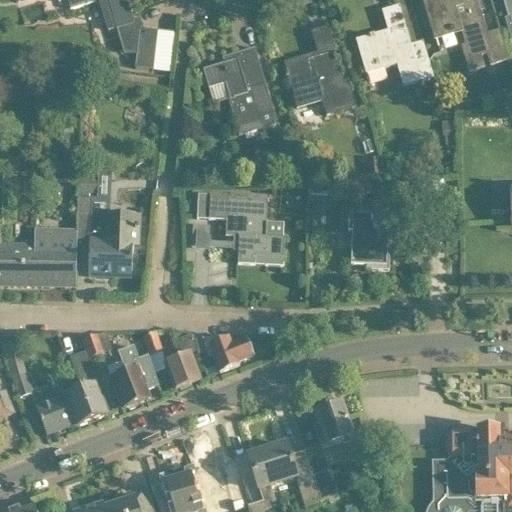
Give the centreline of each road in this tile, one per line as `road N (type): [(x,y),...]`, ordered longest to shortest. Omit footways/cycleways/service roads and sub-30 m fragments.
road 1 (tertiary): [(0,483),(332,357),(424,341),(511,340)]
road 2 (residential): [(0,317),(286,324)]
